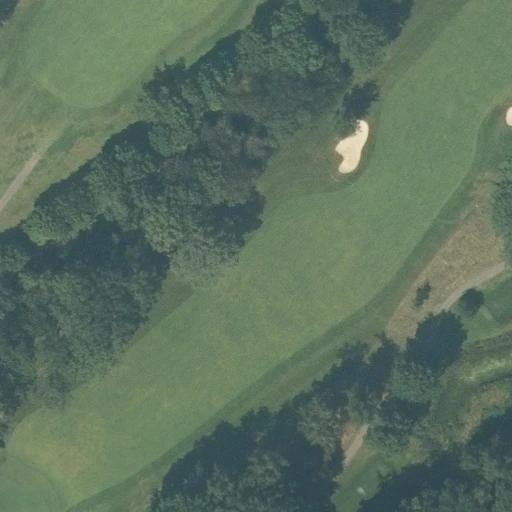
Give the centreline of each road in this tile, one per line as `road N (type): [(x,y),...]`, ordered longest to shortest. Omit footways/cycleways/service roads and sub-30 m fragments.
road 1 (track): [(325,0),(189,134),(0,286)]
road 2 (track): [(299,511),(417,373),(447,303),(511,258)]
